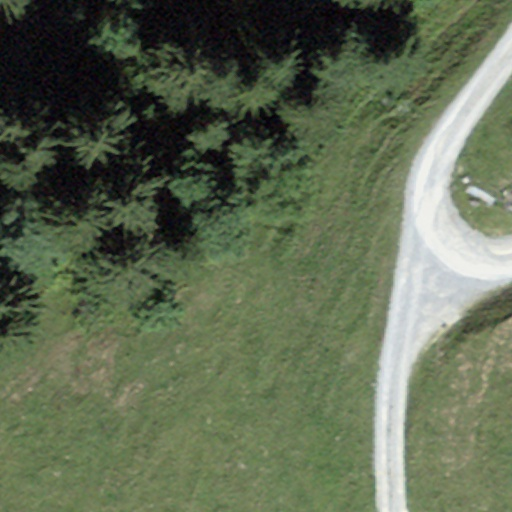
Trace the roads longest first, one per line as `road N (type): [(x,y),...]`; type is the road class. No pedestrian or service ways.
road 1 (track): [(429,220),(385,396),(383,511)]
road 2 (track): [(429,220),(431,163),(511,34)]
